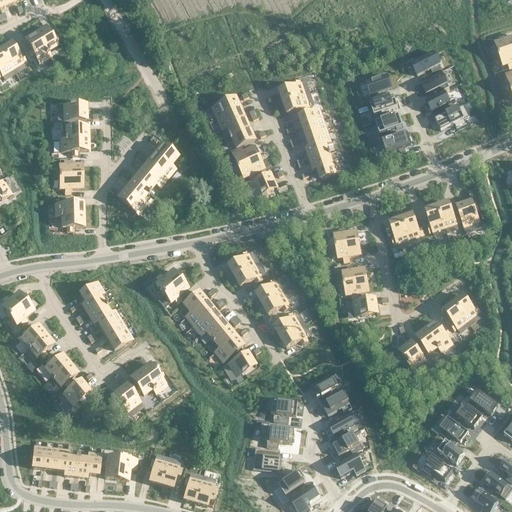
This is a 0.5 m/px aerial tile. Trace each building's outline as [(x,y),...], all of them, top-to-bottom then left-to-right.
[(48,53),(57,48),(54,44),(58,41),(55,37),(51,39),(45,29),(35,36),(47,56),(49,54),(48,53)] [(34,56),(36,61),(45,55),(45,57),(47,56),(35,36),(25,42),(31,52),(27,54),(30,59),(34,56)] [(501,44),(496,45),(499,55),(497,55),(498,57),(511,52),(511,39),(506,42),(504,38),(499,40),(501,44)] [(15,75),(25,69),(22,64),(25,62),(22,57),(19,59),(11,46),(0,52),(15,75)] [(0,77),(2,77),(5,82),(15,75),(0,52),(0,77)] [(511,52),(498,57),(499,59),(500,59),(503,68),(508,66),(510,70),(511,69),(511,52)] [(434,54),(411,66),(417,78),(430,71),(433,75),(441,71),(439,66),(440,66),(434,54)] [(443,72),(420,84),(426,96),(449,84),(443,72)] [(387,78),(366,85),(372,102),(386,97),(384,93),(391,91),(387,78)] [(294,88),(279,94),(283,105),(309,96),(305,85),(300,86),(299,83),(293,85),(294,88)] [(449,92),(426,104),(427,104),(432,114),(431,115),(432,115),(444,109),(446,113),(454,109),(452,105),(455,103),(454,103),(451,104),(446,94),(449,92)] [(309,96),(283,105),(287,116),(302,111),(303,114),(309,112),(308,109),(313,107),(309,96)] [(371,109),(369,109),(369,110),(371,109),(374,118),(375,121),(373,122),(374,123),(385,119),(383,114),(398,110),(394,97),(370,105),(371,109)] [(241,110),(236,100),(212,110),(217,121),(241,110)] [(69,108),(69,109),(59,109),(59,122),(57,122),(57,123),(86,122),(86,106),(85,106),(85,108),(75,108),(75,107),(69,108)] [(463,107),(435,121),(441,133),(454,126),(456,131),(466,126),(464,121),(467,119),(469,118),(468,117),(463,107)] [(246,121),(241,110),(217,121),(222,132),(227,130),(227,129),(246,121)] [(323,123),(319,112),(299,119),(303,130),(323,123)] [(376,125),(375,125),(376,128),(377,130),(376,130),(378,135),(379,135),(379,137),(387,134),(388,135),(391,134),(391,133),(396,131),(396,132),(402,130),(402,129),(403,129),(402,126),(401,124),(402,123),(400,117),(399,117),(375,125),(376,125)] [(246,121),(227,129),(227,130),(231,138),(230,138),(230,140),(250,131),(246,121)] [(326,133),(323,123),(303,130),(306,140),(326,133)] [(88,141),(88,129),(76,130),(76,125),(71,125),(71,130),(66,130),(66,140),(65,140),(65,142),(88,141)] [(250,131),(230,140),(231,142),(233,141),(237,150),(255,142),(250,131)] [(330,144),(326,133),(306,140),(310,150),(325,145),(326,146),(330,144)] [(407,135),(381,144),(387,161),(398,157),(396,152),(411,147),(407,135)] [(77,153),(88,153),(88,141),(65,142),(65,144),(66,144),(66,154),(72,154),(72,158),(77,158),(77,153)] [(325,145),(310,150),(306,151),(310,162),(330,155),(330,153),(328,153),(326,146),(325,145)] [(170,168),(177,159),(162,146),(154,155),(170,168)] [(239,157),(235,159),(239,168),(237,169),(238,170),(260,161),(255,150),(244,155),(243,151),(238,153),(239,157)] [(154,155),(147,164),(167,181),(175,171),(170,168),(154,155)] [(331,157),(330,155),(310,162),(313,173),(317,171),(332,166),(332,165),(330,157),(331,157)] [(260,161),(238,170),(239,172),(240,172),(244,181),(249,179),(251,183),(256,180),(254,176),(264,172),(260,161)] [(81,179),(81,168),(70,168),(70,163),(64,164),(64,168),(59,168),(59,178),(58,178),(58,180),(81,179)] [(337,163),(332,165),(332,166),(317,171),(321,181),(341,175),(337,163)] [(147,164),(140,173),(155,186),(160,190),(167,181),(147,164)] [(140,173),(133,182),(149,196),(151,194),(149,193),(155,186),(140,173)] [(271,177),(244,189),(245,189),(246,189),(252,201),(261,196),(262,197),(267,195),(267,194),(276,190),(277,192),(278,191),(271,177)] [(70,192),(82,191),(81,179),(58,180),(58,182),(59,182),(60,192),(65,192),(65,196),(70,196),(70,192)] [(0,201),(1,202),(5,199),(5,198),(14,193),(7,181),(8,181),(8,180),(0,184),(0,201)] [(133,182),(125,190),(141,203),(147,196),(148,197),(149,196),(133,182)] [(118,200),(138,216),(146,207),(141,203),(125,190),(118,200)] [(83,217),(83,205),(71,206),(71,201),(66,201),(66,206),(61,206),(61,216),(60,216),(60,218),(83,217)] [(457,208),(466,235),(467,235),(467,233),(479,229),(476,219),(478,219),(476,213),(474,214),(471,204),(472,203),(457,208)] [(453,219),(448,205),(437,209),(446,235),(457,231),(456,225),(459,224),(457,218),(453,219)] [(446,235),(437,209),(426,212),(431,227),(427,228),(430,234),(433,233),(435,238),(446,235)] [(72,230),(84,229),(83,217),(60,218),(60,220),(61,220),(61,230),(67,230),(67,234),(72,234),(72,230)] [(417,232),(412,217),(401,221),(410,247),(421,243),(420,238),(423,237),(421,230),(417,232)] [(410,247),(401,221),(390,225),(395,239),(391,241),(394,247),(397,245),(399,251),(410,247)] [(340,237),(335,237),(336,247),(335,247),(335,249),(358,246),(357,234),(345,236),(345,231),(339,232),(340,237)] [(358,246),(335,249),(336,251),(337,251),(338,261),(344,260),(344,264),(350,263),(349,259),(360,257),(358,246)] [(242,261),(229,269),(235,279),(259,265),(253,255),(248,258),(246,255),(240,258),(242,261)] [(259,265),(235,279),(241,289),(254,282),(256,285),(261,282),(260,278),(265,275),(259,265)] [(343,285),(343,287),(367,283),(365,271),(353,273),(353,269),(347,269),(348,274),(343,275),(344,284),(343,285)] [(180,282),(172,273),(163,280),(161,277),(156,280),(159,284),(155,287),(161,295),(160,295),(162,297),(180,282)] [(178,299),(187,291),(180,282),(162,297),(163,299),(164,298),(170,305),(174,302),(177,305),(181,302),(178,299)] [(270,289),(256,297),(262,307),(286,293),(280,283),(275,286),(274,282),(268,286),(270,289)] [(367,283),(343,287),(344,289),(345,288),(347,298),(352,297),(353,301),(358,301),(357,296),(368,295),(367,283)] [(103,296),(97,286),(79,297),(85,306),(99,298),(103,296)] [(286,293),(262,307),(268,317),(282,309),(284,313),(289,309),(287,306),(292,303),(286,293)] [(206,303),(199,294),(183,307),(190,315),(190,316),(206,303)] [(26,304),(18,295),(9,302),(7,299),(2,302),(5,306),(1,309),(7,317),(6,317),(8,319),(26,304)] [(105,304),(104,305),(99,298),(85,306),(81,308),(87,317),(106,306),(105,304)] [(472,311),(463,298),(454,305),(470,327),(480,320),(476,316),(479,314),(475,308),(472,311)] [(375,301),(347,305),(347,306),(349,306),(351,319),(361,317),(361,318),(367,317),(367,316),(377,315),(377,317),(378,317),(375,301)] [(193,328),(213,312),(206,303),(190,316),(190,315),(186,319),(193,328)] [(24,321),(33,313),(26,304),(8,319),(9,321),(10,320),(16,327),(20,324),(23,327),(27,324),(24,321)] [(470,327),(454,305),(444,312),(453,325),(450,327),(454,332),(457,330),(461,334),(470,327)] [(107,308),(106,306),(87,317),(93,327),(97,325),(96,325),(110,316),(106,309),(107,308)] [(205,333),(221,321),(213,312),(193,328),(201,337),(205,334),(205,333)] [(120,323),(114,313),(110,316),(96,325),(97,325),(102,334),(120,323)] [(288,322),(275,330),(281,340),(304,327),(298,316),(293,319),(292,316),(286,319),(288,322)] [(211,343),(228,329),(221,321),(205,333),(205,334),(211,341),(210,342),(211,343)] [(120,323),(102,334),(108,343),(126,332),(120,323)] [(426,331),(440,350),(441,349),(440,348),(448,342),(445,338),(449,335),(446,331),(442,334),(435,324),(426,331)] [(304,327),(281,340),(286,351),(300,343),(302,346),(307,343),(305,340),(310,337),(304,327)] [(46,337),(38,328),(29,335),(26,331),(22,335),(25,338),(21,342),(27,349),(26,350),(27,352),(46,337)] [(219,351),(235,338),(228,329),(211,343),(212,345),(213,344),(219,351)] [(419,351),(422,355),(426,352),(429,356),(437,350),(438,351),(440,350),(426,331),(416,338),(423,348),(419,351)] [(108,343),(114,353),(132,342),(126,332),(108,343)] [(47,357),(44,354),(53,346),(46,337),(27,352),(29,353),(30,352),(36,360),(40,357),(43,360),(47,357)] [(222,364),(243,347),(235,338),(219,351),(215,354),(222,364)] [(429,367),(411,344),(398,353),(399,354),(400,353),(407,361),(406,362),(409,366),(410,366),(416,374),(427,366),(428,368),(429,367)] [(245,373),(245,372),(254,367),(255,369),(255,368),(247,355),(222,370),(223,371),(224,370),(231,381),(240,375),(241,376),(245,373)] [(49,368),(45,371),(51,379),(50,380),(51,381),(70,366),(62,357),(53,365),(50,361),(46,364),(49,368)] [(68,383),(77,376),(70,366),(51,381),(53,383),(54,382),(60,390),(64,386),(67,390),(71,387),(68,383)] [(159,380),(163,377),(160,373),(156,375),(149,366),(140,373),(154,392),(155,391),(154,390),(162,384),(159,380)] [(140,394),(143,398),(151,392),(152,393),(154,392),(140,373),(130,380),(137,390),(133,392),(136,396),(140,394)] [(329,381),(312,390),(312,391),(315,396),(317,399),(317,400),(322,398),(322,399),(327,397),(329,400),(329,401),(339,396),(339,395),(336,391),(338,390),(337,389),(341,387),(340,387),(336,379),(329,382),(329,381)] [(81,400),(89,394),(90,395),(80,382),(58,401),(60,400),(68,410),(76,404),(77,405),(81,401),(81,400)] [(126,387),(113,396),(113,397),(115,396),(121,404),(120,405),(124,409),(125,408),(131,417),(142,409),(143,410),(126,387)] [(478,392),(467,406),(473,410),(479,414),(481,411),(491,418),(499,408),(478,392)] [(343,396),(322,408),(328,419),(341,411),(344,416),(352,411),(348,404),(349,404),(344,395),(344,396),(343,396)] [(272,402),(271,417),(274,417),(273,424),(288,426),(289,416),(296,416),(298,405),(272,402)] [(463,406),(452,420),(459,426),(462,422),(474,431),(482,420),(463,406)] [(347,431),(349,436),(358,431),(355,427),(357,426),(357,425),(351,415),(351,414),(328,427),(328,428),(328,427),(334,438),(347,431)] [(442,432),(439,436),(447,442),(450,438),(461,445),(468,435),(447,420),(446,422),(440,430),(442,432)] [(267,448),(267,449),(278,451),(279,446),(293,447),(293,446),(292,446),(293,433),(294,434),(295,433),(269,430),(269,431),(267,448)] [(354,436),(333,447),(339,459),(350,452),(353,457),(363,451),(360,446),(354,436)] [(445,443),(434,457),(442,463),(445,459),(457,468),(464,457),(445,443)] [(35,450),(32,471),(43,472),(46,451),(35,450)] [(43,472),(54,473),(56,452),(46,451),(43,472)] [(256,451),(255,458),(259,459),(259,467),(263,467),(262,473),(284,476),(285,469),(281,468),(281,460),(277,460),(278,453),(256,451)] [(54,473),(64,474),(65,474),(67,458),(68,453),(56,452),(54,473)] [(87,477),(97,478),(100,457),(88,456),(88,461),(86,477),(87,477)] [(357,456),(334,469),(341,480),(354,473),(356,478),(366,472),(357,456)] [(64,478),(75,480),(78,458),(76,458),(75,459),(67,458),(65,474),(64,474),(64,478)] [(75,480),(86,481),(87,477),(86,477),(88,461),(79,460),(80,458),(78,458),(75,480)] [(153,470),(149,484),(160,488),(168,461),(157,458),(155,463),(152,462),(150,469),(153,470)] [(432,458),(422,473),(430,479),(430,478),(433,475),(436,477),(445,484),(453,473),(432,458)] [(106,469),(104,481),(116,482),(119,459),(117,459),(117,460),(107,459),(106,464),(102,464),(101,469),(106,469)] [(116,482),(128,483),(129,472),(134,473),(134,467),(130,467),(130,462),(121,460),(121,459),(119,459),(116,482)] [(160,488),(172,491),(176,476),(180,477),(181,471),(178,470),(179,465),(168,461),(160,488)] [(511,465),(506,461),(500,470),(509,477),(506,481),(511,485),(511,465)] [(285,482),(279,486),(279,487),(280,487),(289,501),(297,496),(294,492),(304,485),(302,483),(304,481),(299,473),(293,477),(285,482)] [(491,475),(483,485),(490,490),(494,494),(494,493),(501,498),(508,487),(491,475)] [(188,488),(183,503),(195,506),(202,480),(191,476),(189,482),(186,481),(184,487),(188,488)] [(195,506),(206,509),(210,494),(214,495),(216,489),(212,488),(214,483),(202,480),(195,506)] [(313,488),(289,504),(290,504),(291,504),(296,511),(309,511),(306,508),(320,499),(319,498),(318,499),(312,489),(313,489),(313,488)] [(479,491),(472,501),(484,510),(482,511),(493,511),(499,505),(496,503),(479,491)] [(385,511),(387,509),(376,502),(373,508),(374,509),(371,511),(385,511)]
